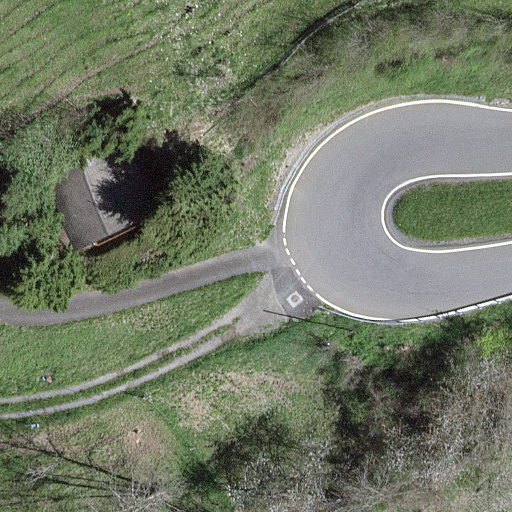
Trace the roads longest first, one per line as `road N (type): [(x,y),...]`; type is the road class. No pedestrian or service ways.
road 1 (tertiary): [(511,265),(432,281),(377,279),(346,253),(336,213),(348,177),(383,146),(430,137),(511,141)]
road 2 (track): [(346,253),(134,385),(48,410),(0,412)]
